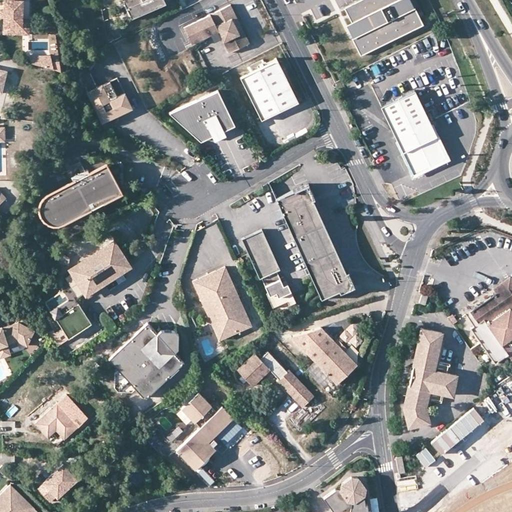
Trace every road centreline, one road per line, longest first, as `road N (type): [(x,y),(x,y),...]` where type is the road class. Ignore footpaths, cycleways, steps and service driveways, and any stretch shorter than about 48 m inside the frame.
road 1 (residential): [(193,194),(228,191),(339,130)]
road 2 (secondary): [(461,0),(506,143)]
road 3 (residential): [(339,130),(274,0)]
road 4 (residential): [(272,492),(134,511)]
road 5 (residential): [(272,492),(311,475),(351,441),(381,434)]
road 6 (residential): [(396,315),(377,381),(381,434)]
